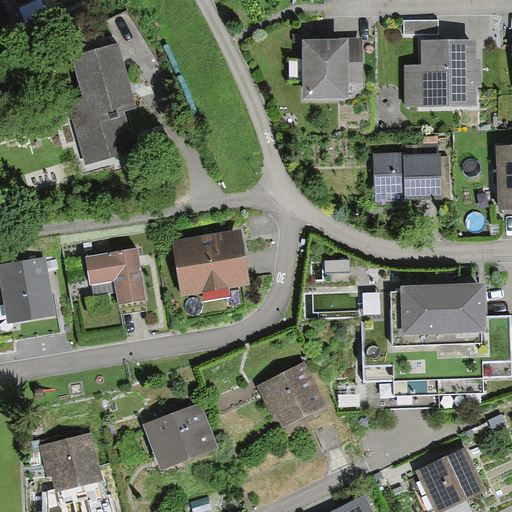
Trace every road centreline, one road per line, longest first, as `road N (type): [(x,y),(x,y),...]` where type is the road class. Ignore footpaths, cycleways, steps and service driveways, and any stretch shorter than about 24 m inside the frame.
road 1 (residential): [(0,373),(217,338),(260,320),(280,286),(296,204)]
road 2 (residential): [(296,204),(393,252),(511,252)]
road 3 (residential): [(202,0),(296,204)]
road 4 (residential): [(325,6),(511,3)]
